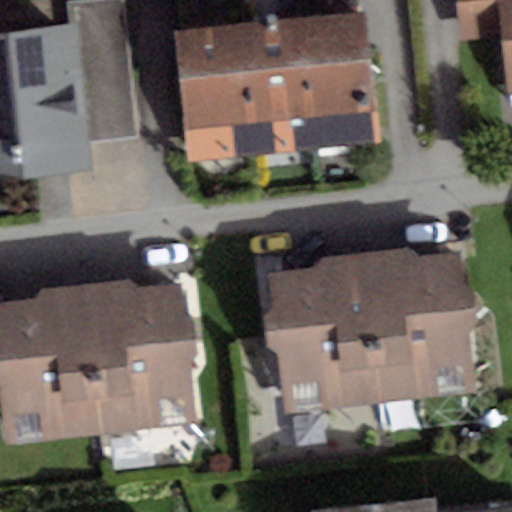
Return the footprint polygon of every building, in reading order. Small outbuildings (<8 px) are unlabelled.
[(511,0),(488,0),(458,2),(462,50),(503,47),(507,99),(511,98),(511,0)] [(70,30),(0,35),(0,179),(79,174),(77,144),(141,140),(131,7),(69,12),(70,30)] [(347,19),(181,34),(192,159),(358,145),(347,19)] [(459,255),(269,279),(286,416),(477,392),(459,255)] [(187,287),(0,307),(0,370),(8,447),(201,426),(187,287)] [(511,511),(511,495),(342,511),(511,511)]
